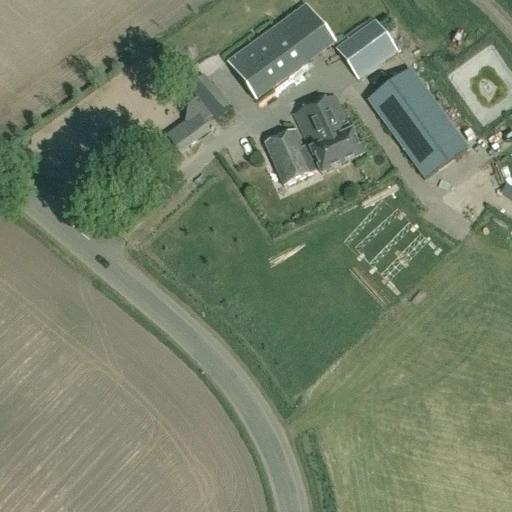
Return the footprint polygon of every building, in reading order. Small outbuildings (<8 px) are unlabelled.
[(286,0),(276,0),(270,6),(281,17),(292,6),(286,0)] [(309,8),(231,66),(257,101),(336,43),(309,8)] [(358,82),(398,54),(377,25),(338,53),(358,82)] [(467,103),(479,119),(511,95),(495,72),(476,85),(482,93),(467,103)] [(369,104),(426,181),(468,151),(411,73),(369,104)] [(189,90),(196,98),(215,120),(230,107),(204,77),(189,90)] [(310,149),(322,173),(323,176),(362,158),(335,99),(296,117),(310,149)] [(186,104),(160,128),(177,147),(203,123),(186,104)] [(322,173),(310,149),(304,152),(296,134),(265,148),(285,190),(322,173)]
